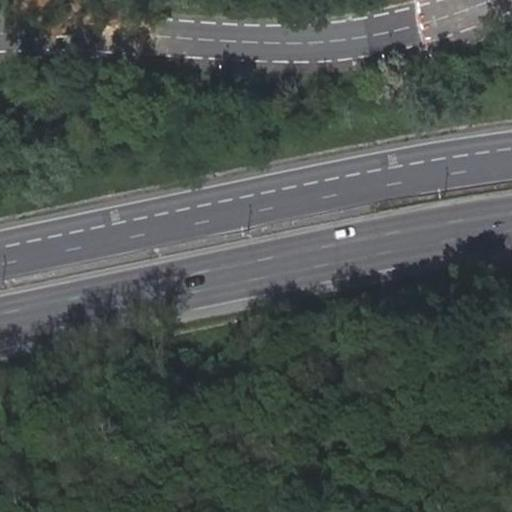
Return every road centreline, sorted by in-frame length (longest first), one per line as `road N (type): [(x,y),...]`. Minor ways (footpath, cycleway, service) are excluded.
road 1 (primary): [(0,325),(511,220)]
road 2 (primary): [(511,158),(0,259)]
road 3 (tertiary): [(487,0),(405,26),(309,42),(0,34)]
